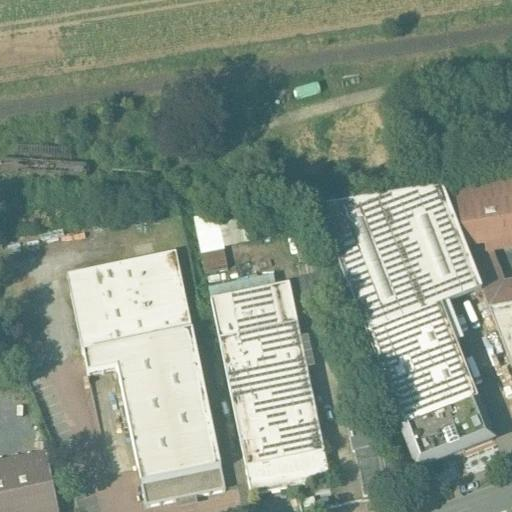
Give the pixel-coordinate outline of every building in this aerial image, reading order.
[(310,165),(364,157),(357,118),(304,127),(310,165)] [(246,172),(243,164),(193,181),(190,173),(188,173),(191,182),(186,184),(190,198),(196,196),(197,200),(199,199),(196,189),(246,172)] [(511,183),(443,194),(482,295),(489,312),(511,307),(511,282),(504,284),(491,248),(511,244),(511,183)] [(441,310),(442,311),(482,295),(443,194),(317,213),(366,339),(441,310)] [(223,250),(203,257),(208,274),(229,267),(223,250)] [(176,256),(66,279),(88,379),(117,374),(145,510),(225,492),(176,256)] [(211,305),(219,344),(286,330),(277,290),(211,305)] [(511,307),(489,312),(511,372),(511,307)] [(441,310),(366,339),(402,433),(478,404),(442,311),(441,310)] [(297,328),(286,330),(219,344),(252,500),(330,484),(297,328)] [(478,404),(402,433),(417,472),(493,442),(478,404)] [(55,511),(45,461),(0,469),(0,511),(55,511)]
